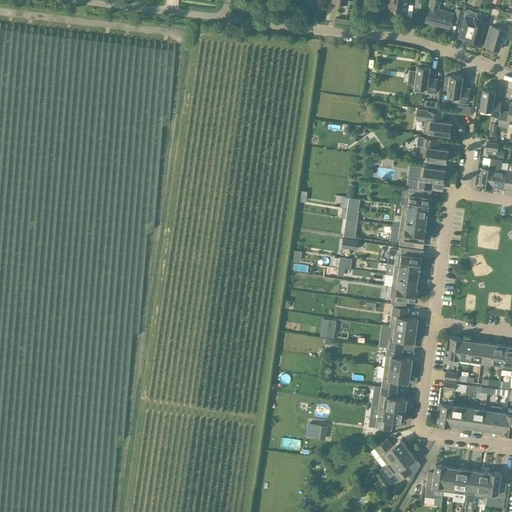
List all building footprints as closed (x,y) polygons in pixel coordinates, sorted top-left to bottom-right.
[(388,0),(388,8),(395,9),(397,9),(406,10),(407,0),(388,0)] [(450,28),(454,12),(439,8),(441,0),(440,0),(430,0),(425,21),(450,28)] [(453,21),(461,23),(465,10),(456,8),(453,21)] [(477,13),(467,10),(458,37),(465,39),(465,40),(479,44),(485,23),(475,19),(477,13)] [(505,39),(505,38),(511,40),(511,38),(511,25),(508,24),(507,30),(490,25),(484,45),(498,49),(502,38),(505,39)] [(428,77),(429,67),(428,66),(428,64),(419,63),(419,65),(417,65),(414,91),(435,94),(437,79),(428,77)] [(445,76),(443,89),(448,90),(447,95),(459,97),(458,102),(467,103),(470,88),(461,87),(462,76),(450,74),(450,76),(445,76)] [(499,117),(500,110),(502,102),(493,101),(495,90),(483,88),(480,109),(491,110),(490,115),(499,116),(499,117)] [(506,126),(507,121),(511,121),(511,100),(510,100),(508,111),(500,110),(499,117),(499,116),(498,125),(506,126)] [(417,109),(415,119),(425,120),(424,131),(450,135),(451,123),(440,121),(442,112),(427,110),(417,109)] [(367,125),(357,133),(365,143),(375,135),(367,125)] [(418,136),(417,145),(421,145),(422,145),(420,158),(446,161),(448,149),(437,148),(438,139),(424,137),(418,136)] [(486,149),(497,150),(498,144),(486,142),(486,149)] [(482,167),(479,186),(492,188),(496,159),(490,158),(489,168),(482,167)] [(496,159),(492,188),(504,189),(507,171),(500,170),(502,160),(496,159)] [(410,165),(407,183),(416,184),(416,187),(431,189),(432,180),(443,181),(445,169),(419,166),(410,165)] [(403,187),(401,204),(403,204),(408,205),(427,208),(428,203),(429,204),(430,197),(421,196),(422,189),(408,188),(403,187)] [(342,200),(341,207),(345,207),(347,207),(353,208),(354,201),(349,201),(348,201),(342,200)] [(426,219),(427,208),(408,205),(403,204),(402,215),(426,219)] [(424,229),(426,219),(402,215),(401,226),(424,229)] [(401,238),(400,244),(414,246),(415,239),(424,241),(425,234),(424,234),(424,229),(401,226),(399,237),(401,238)] [(357,241),(343,239),(342,247),(356,249),(357,241)] [(390,249),(388,263),(419,268),(420,263),(421,263),(422,257),(413,255),(414,249),(400,247),(399,250),(390,249)] [(340,260),(339,267),(345,268),(351,269),(352,262),(340,260)] [(388,263),(386,274),(394,275),(418,278),(419,268),(388,263)] [(416,289),(418,278),(394,275),(392,286),(416,289)] [(416,294),(416,289),(392,286),(391,297),(393,297),(392,304),(406,305),(407,299),(416,300),(417,294),(416,294)] [(408,308),(393,306),(390,327),(416,330),(418,318),(407,317),(408,308)] [(323,342),(332,344),(337,319),(328,318),(323,342)] [(416,330),(390,327),(388,346),(403,348),(404,340),(414,342),(416,330)] [(448,356),(459,358),(462,339),(459,338),(459,337),(451,336),(448,356)] [(462,339),(459,358),(470,359),(473,340),(462,339)] [(484,342),(473,340),(470,359),(481,361),(484,342)] [(494,344),(484,342),(481,361),(492,363),(494,344)] [(494,344),(492,363),(502,364),(505,345),(494,344)] [(502,369),(508,370),(511,370),(511,346),(505,345),(502,364),(502,369)] [(403,348),(388,346),(385,366),(411,370),(412,358),(401,357),(403,348)] [(385,366),(382,386),(397,388),(398,380),(409,382),(411,370),(385,366)] [(457,374),(457,373),(446,371),(445,378),(456,380),(457,374)] [(443,387),(443,388),(455,389),(456,383),(444,381),(443,387)] [(397,388),(382,386),(379,406),(405,410),(407,398),(396,397),(397,388)] [(442,403),(439,423),(447,424),(447,423),(450,424),(453,405),(454,399),(449,399),(448,404),(442,403)] [(461,425),(464,406),(453,405),(450,424),(461,425)] [(485,409),(482,428),(493,430),(496,406),(491,405),(491,410),(485,409)] [(379,406),(376,427),(391,429),(393,420),(403,422),(405,410),(379,406)] [(474,408),(464,406),(461,425),(472,427),(474,408)] [(496,406),(493,430),(504,431),(506,412),(501,411),(502,406),(501,406),(496,406)] [(474,408),(472,427),(482,428),(485,409),(474,408)] [(308,423),(307,435),(315,437),(317,424),(308,423)] [(317,424),(315,437),(325,438),(326,432),(320,431),(321,425),(317,424)] [(387,438),(375,447),(387,463),(388,464),(408,448),(408,447),(401,439),(392,445),(387,438)] [(388,464),(381,469),(393,486),(400,480),(407,475),(412,471),(407,464),(415,458),(408,448),(388,464)] [(428,472),(425,496),(434,498),(433,504),(441,505),(443,490),(444,491),(447,466),(442,466),(443,464),(436,463),(435,473),(428,472)] [(447,466),(444,491),(454,492),(458,468),(447,466)] [(458,468),(454,492),(466,494),(466,489),(468,469),(458,468)] [(468,469),(466,489),(476,490),(477,490),(479,471),(468,469)] [(476,495),(475,502),(486,503),(487,496),(490,472),(479,471),(477,490),(476,490),(475,495),(476,495)] [(495,472),(495,473),(490,472),(487,496),(498,498),(498,496),(504,497),(506,483),(500,482),(501,473),(495,472)]
